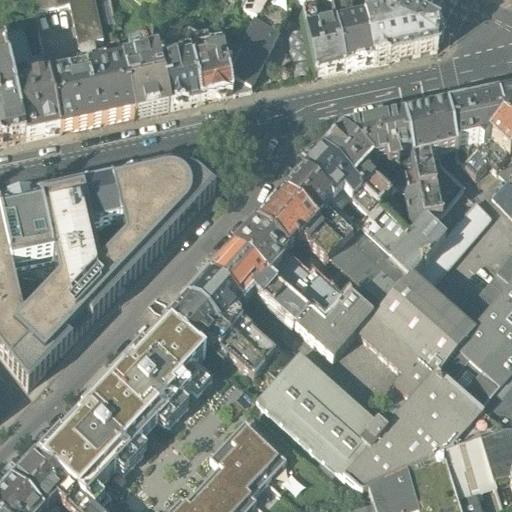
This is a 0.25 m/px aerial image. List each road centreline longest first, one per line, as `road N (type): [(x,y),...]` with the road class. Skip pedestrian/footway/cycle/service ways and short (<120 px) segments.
road 1 (residential): [(259,124),(257,183),(0,462)]
road 2 (tertiary): [(0,180),(259,124)]
road 3 (tertiary): [(259,124),(307,105),(511,62)]
